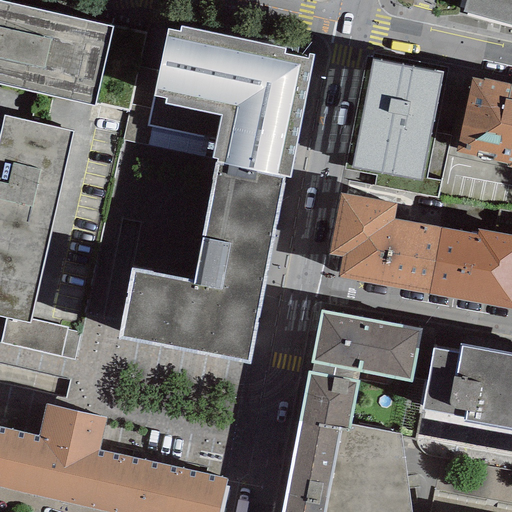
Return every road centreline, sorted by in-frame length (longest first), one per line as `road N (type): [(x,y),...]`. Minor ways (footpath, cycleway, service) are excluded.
road 1 (unknown): [(35,383),(85,152),(72,125),(0,110)]
road 2 (secondary): [(301,291),(352,24)]
road 3 (secondary): [(255,511),(301,291)]
road 4 (residential): [(511,330),(301,291)]
road 5 (residential): [(352,24),(511,61)]
road 6 (residential): [(222,0),(352,24)]
